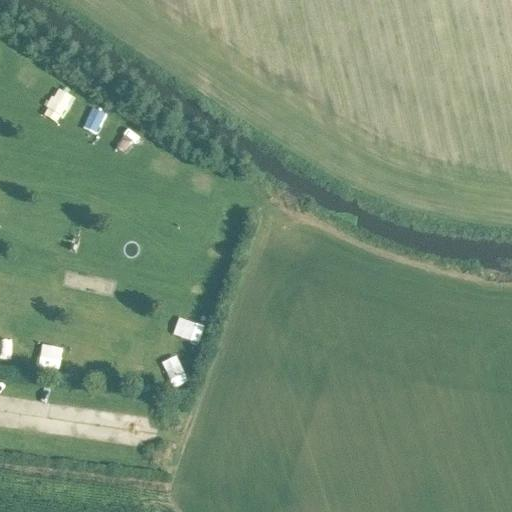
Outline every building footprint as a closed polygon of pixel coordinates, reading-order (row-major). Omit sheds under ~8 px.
[(16,78),(33,86),(41,68),(24,60),(16,78)] [(60,84),(49,99),(66,113),(78,98),(60,84)] [(97,128),(103,111),(86,105),(80,122),(97,128)] [(124,124),(114,142),(130,151),(140,133),(124,124)] [(21,361),(25,345),(8,341),(4,357),(21,361)] [(168,383),(185,377),(179,361),(162,367),(168,383)]
